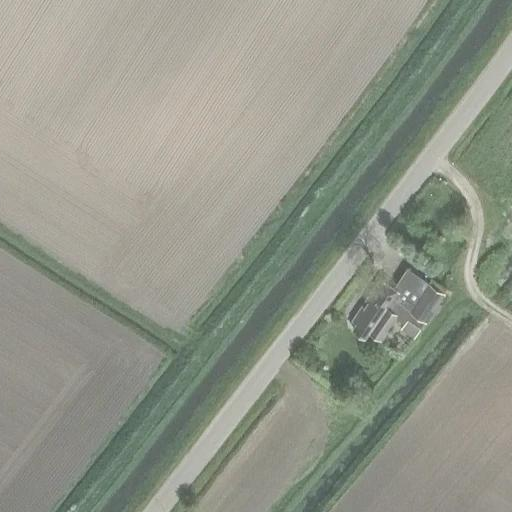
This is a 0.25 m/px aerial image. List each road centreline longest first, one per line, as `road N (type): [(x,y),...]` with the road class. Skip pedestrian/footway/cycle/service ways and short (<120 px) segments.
road 1 (unclassified): [(158,511),(511,51)]
road 2 (track): [(430,158),(472,199),(473,283),(511,321)]
